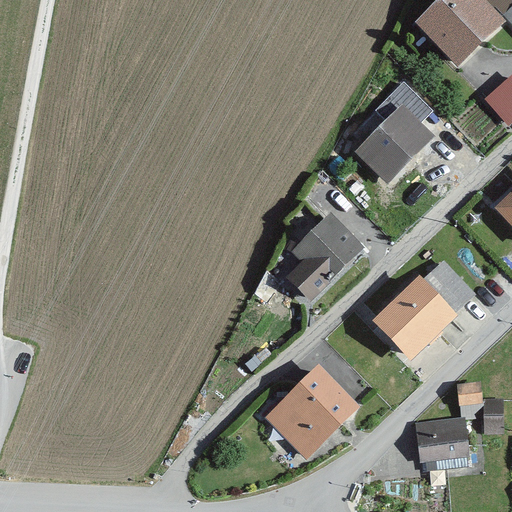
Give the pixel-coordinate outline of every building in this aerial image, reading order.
[(434,0),(408,26),(450,71),(498,25),(474,0),(434,0)] [(511,0),(488,0),(511,24),(511,0)] [(511,122),(511,85),(505,78),(480,103),(505,129),(511,122)] [(428,140),(394,108),(349,154),(382,186),(428,140)] [(511,188),(488,211),(511,236),(511,188)] [(358,251),(323,216),(284,253),(294,263),(280,277),(305,303),(358,251)] [(414,285),(408,278),(362,320),(402,362),(472,297),(440,262),(414,285)] [(347,410),(307,370),(258,418),(297,459),(347,410)] [(476,405),(475,383),(451,385),(452,407),(476,405)] [(500,401),(480,401),(481,431),(500,431),(500,401)] [(461,458),(458,419),(412,423),(415,462),(461,458)]
